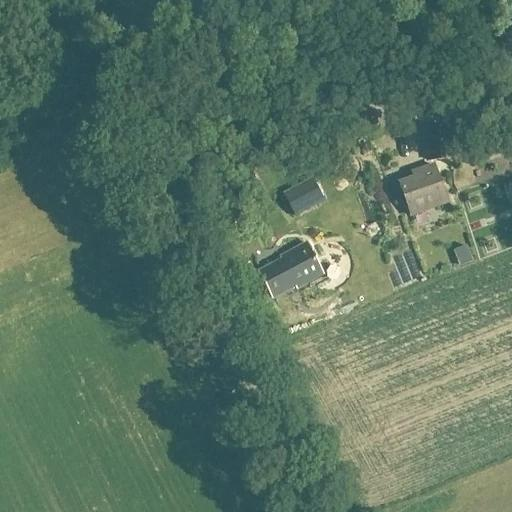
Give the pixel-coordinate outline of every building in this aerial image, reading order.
[(448,129),(426,130),(428,161),(450,159),(448,129)] [(511,150),(501,155),(505,166),(511,163),(511,150)] [(399,183),(411,217),(446,204),(433,166),(412,173),(413,178),(399,183)] [(283,194),(295,215),(324,200),(312,179),(283,194)] [(307,236),(321,261),(330,256),(316,231),(307,236)] [(258,273),(272,299),(295,287),(296,290),(323,275),(321,272),(319,273),(303,244),(278,258),(280,261),(258,273)] [(340,280),(324,281),(326,300),(341,299),(340,280)]
